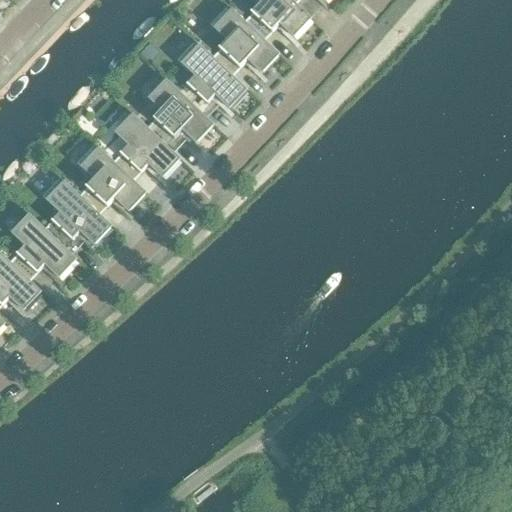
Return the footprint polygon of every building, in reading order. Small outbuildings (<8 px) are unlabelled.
[(296,8),(287,0),(250,0),(259,8),(243,25),(265,44),(280,28),(293,40),(310,23),(312,22),(296,8)] [(265,44),(243,25),(227,9),(226,10),(210,27),(224,41),(209,58),(232,80),(248,63),(261,76),(278,59),(279,58),(265,44)] [(232,80),(209,58),(194,44),(193,45),(194,45),(177,63),(195,79),(179,96),(200,115),(215,99),(229,111),(245,94),(246,95),(247,93),(232,80)] [(162,114),(146,131),(167,150),(182,133),(196,146),(212,129),(213,129),(214,128),(200,115),(179,96),(161,79),(160,80),(167,86),(150,103),(162,114)] [(167,150),(146,131),(128,113),(127,114),(133,120),(117,138),(128,149),(113,165),(133,184),(149,168),(162,181),(179,163),(179,164),(180,163),(167,150)] [(133,184),(113,165),(94,147),(93,148),(93,149),(77,166),(94,182),(79,199),(99,218),(115,202),(128,214),(145,197),(145,198),(146,197),(133,184)] [(99,218),(79,199),(59,181),(58,182),(59,182),(42,199),(60,216),(44,232),(65,251),(80,235),(94,248),(110,230),(111,231),(112,230),(99,218)] [(25,249),(9,265),(30,284),(45,268),(59,281),(75,263),(76,264),(77,263),(65,251),(44,232),(24,214),(23,215),(30,221),(13,238),(25,249)] [(30,284),(9,265),(0,256),(0,310),(10,301),(23,313),(40,296),(41,295),(30,284)]
